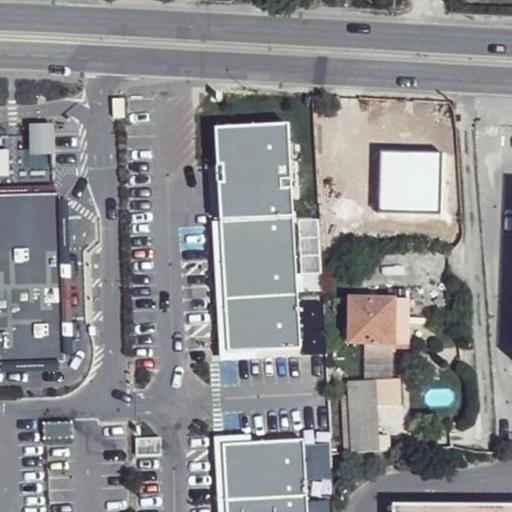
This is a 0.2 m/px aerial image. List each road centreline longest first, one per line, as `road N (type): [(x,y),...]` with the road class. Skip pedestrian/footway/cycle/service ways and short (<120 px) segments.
road 1 (secondary): [(511,44),(0,17)]
road 2 (unclassified): [(0,407),(101,404),(113,387),(104,85),(126,61)]
road 3 (secondary): [(126,61),(511,83)]
road 4 (unknown): [(475,80),(487,405)]
road 5 (secondary): [(0,55),(126,61)]
